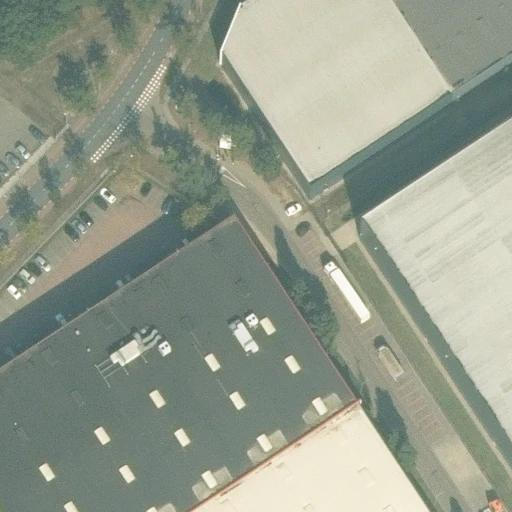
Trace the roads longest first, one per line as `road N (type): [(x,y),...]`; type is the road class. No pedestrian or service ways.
road 1 (unclassified): [(457,511),(260,215),(118,109)]
road 2 (tertiary): [(0,239),(118,109)]
road 3 (tertiary): [(118,109),(183,0)]
